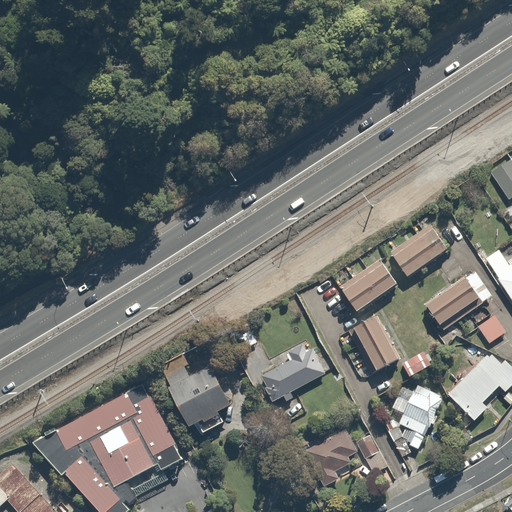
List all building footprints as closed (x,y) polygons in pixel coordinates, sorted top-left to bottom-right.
[(511,165),(509,160),(487,174),(505,202),(511,197),(511,165)] [(432,222),(391,252),(408,276),(449,245),(432,222)] [(499,250),(485,258),(511,301),(511,264),(509,266),(499,250)] [(395,284),(379,262),(342,289),(358,311),(395,284)] [(475,270),(427,301),(444,327),(492,296),(475,270)] [(493,315),(477,327),(488,342),(504,330),(493,315)] [(375,316),(355,327),(378,369),(398,358),(375,316)] [(293,358),(262,377),(267,386),(265,387),(274,402),(325,371),(311,349),(308,351),(304,344),(290,353),(293,358)] [(225,421),(219,409),(229,403),(199,345),(160,366),(190,424),(197,420),(203,432),(225,421)] [(432,366),(421,350),(401,364),(413,380),(432,366)] [(491,353),(447,394),(473,421),(511,384),(511,365),(506,359),(501,364),(491,353)] [(425,431),(429,433),(435,414),(444,390),(416,380),(400,424),(413,429),(415,430),(409,444),(419,448),(425,431)] [(129,511),(128,510),(130,509),(123,502),(127,499),(130,502),(137,496),(168,479),(162,469),(168,465),(170,469),(177,466),(175,462),(182,458),(174,444),(176,443),(151,395),(149,396),(142,383),(136,387),(135,386),(127,391),(126,392),(127,394),(125,395),(124,393),(55,430),(54,427),(44,432),(45,435),(32,442),(62,474),(66,471),(67,472),(66,473),(100,511),(129,511)] [(396,417),(385,422),(389,431),(388,432),(400,457),(413,451),(409,444),(398,422),(396,417)] [(357,451),(343,427),(305,450),(317,471),(315,472),(322,485),(337,476),(335,474),(352,464),(348,457),(357,451)] [(372,436),(364,440),(372,455),(366,458),(373,472),(387,465),(372,436)] [(18,511),(20,511),(40,494),(12,463),(0,474),(0,485),(10,497),(7,500),(18,511)] [(0,505),(7,500),(10,497),(0,485),(0,505)] [(20,511),(56,511),(40,494),(20,511)] [(511,511),(511,497),(503,506),(508,511),(511,511)]
